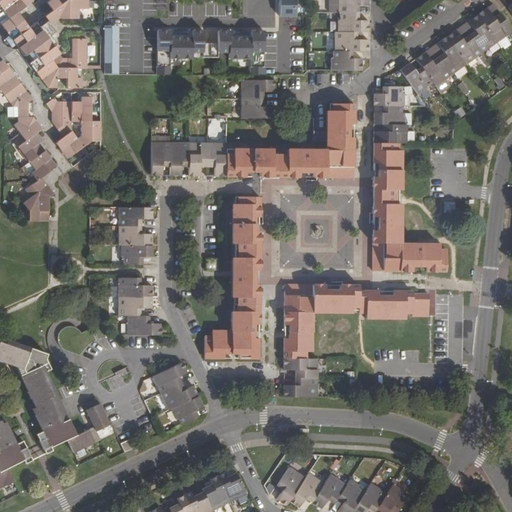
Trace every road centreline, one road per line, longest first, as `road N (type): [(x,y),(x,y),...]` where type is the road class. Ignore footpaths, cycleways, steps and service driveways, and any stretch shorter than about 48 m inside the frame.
road 1 (residential): [(224,423),(263,415),(371,419),(468,450)]
road 2 (residential): [(39,511),(224,423)]
road 3 (unknown): [(274,274),(274,192),(312,183),(358,192)]
road 4 (residential): [(468,450),(487,289)]
road 5 (residential): [(487,289),(501,173),(511,145)]
road 6 (residential): [(267,0),(266,12),(244,23),(137,22)]
road 7 (residential): [(256,136),(291,137),(304,127),(303,104),(364,83)]
road 8 (residential): [(134,353),(95,363),(90,384),(107,399),(121,396),(132,389),(135,366)]
road 9 (residential): [(199,190),(197,289),(166,288)]
road 10 (residential): [(358,275),(487,289)]
